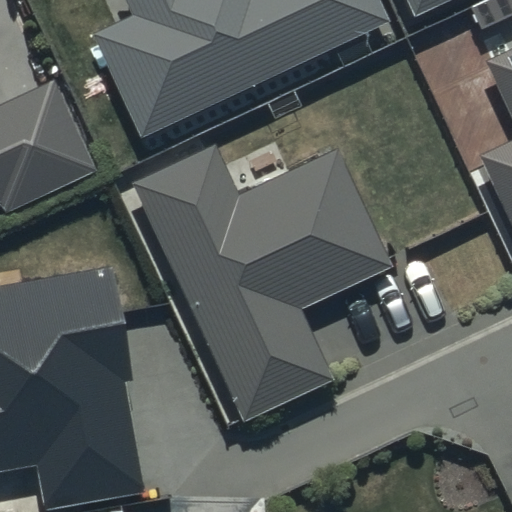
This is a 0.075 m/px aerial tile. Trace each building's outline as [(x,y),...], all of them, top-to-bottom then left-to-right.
[(125,0),(133,17),(95,35),(142,135),(389,19),(380,0),(125,0)] [(407,0),(416,17),(452,0),(407,0)] [(511,47),(486,60),(511,114),(511,142),(483,156),(511,217),(511,47)] [(0,203),(4,213),(97,168),(54,80),(0,106),(0,203)] [(216,144),(132,183),(244,420),(333,379),(301,312),(393,269),(336,148),(239,193),(216,144)] [(113,264),(0,284),(0,468),(36,462),(45,511),(144,494),(124,383),(134,381),(113,264)]
